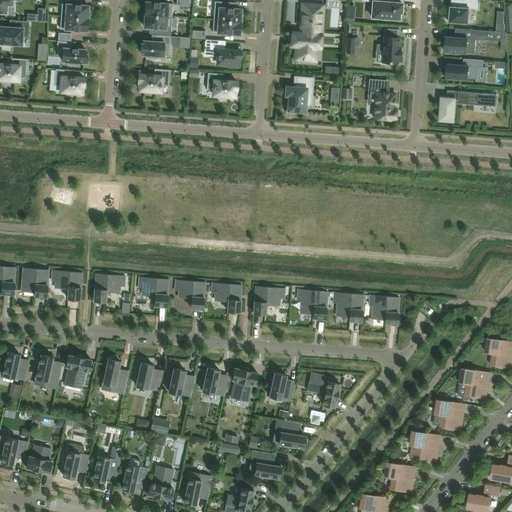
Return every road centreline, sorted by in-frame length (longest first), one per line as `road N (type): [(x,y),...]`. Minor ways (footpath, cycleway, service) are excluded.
road 1 (residential): [(0,325),(401,356)]
road 2 (residential): [(281,511),(401,356)]
road 3 (unclassified): [(414,145),(257,133)]
road 4 (unclassified): [(257,133),(111,122)]
road 5 (residential): [(427,0),(414,145)]
road 6 (residential): [(511,402),(424,511)]
road 7 (residential): [(266,0),(257,133)]
road 8 (residential): [(111,122),(118,0)]
